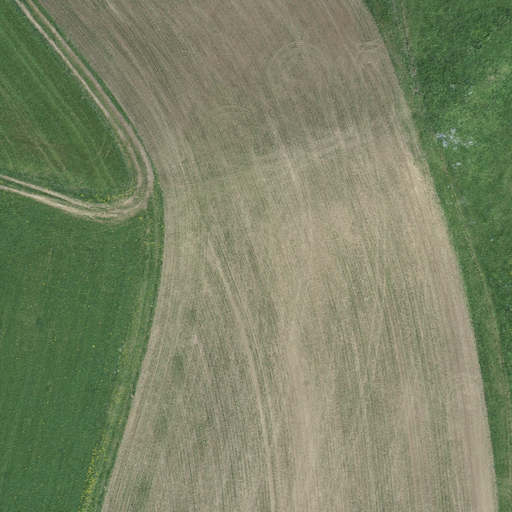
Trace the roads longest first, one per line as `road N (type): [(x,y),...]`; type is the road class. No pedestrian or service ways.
road 1 (track): [(0,185),(97,208),(128,211),(144,201),(146,180),(131,140),(25,0)]
road 2 (track): [(90,511),(135,335),(152,236),(144,201)]
